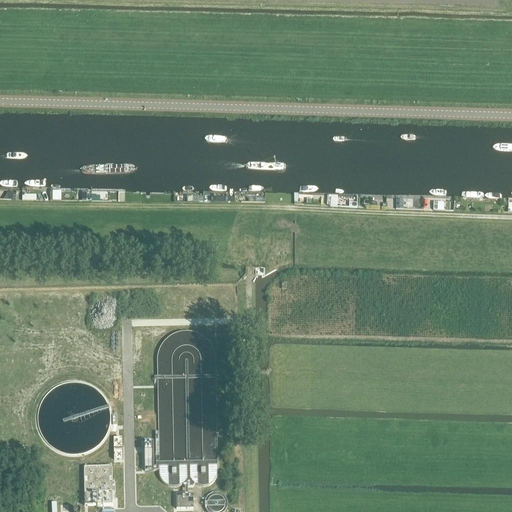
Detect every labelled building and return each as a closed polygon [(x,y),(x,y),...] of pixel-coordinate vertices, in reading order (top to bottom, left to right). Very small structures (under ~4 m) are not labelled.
[(110,346),(110,358),(120,358),(120,346),(110,346)] [(139,351),(138,370),(151,370),(151,352),(139,351)] [(144,441),(144,471),(158,470),(157,432),(153,432),(153,441),(144,441)] [(121,438),(112,438),(113,460),(121,460),(121,438)] [(112,468),(82,468),(83,507),(112,506),(112,468)] [(193,494),(185,495),(176,495),(176,509),(193,509),(193,494)] [(223,509),(224,508),(224,507),(224,505),(224,503),(224,502),(223,501),(223,500),(222,499),(221,498),(220,497),(219,497),(218,496),(217,496),(215,496),(214,496),(213,496),(212,497),(211,497),(210,498),(209,499),(208,500),(208,501),(207,502),(207,503),(207,504),(207,506),(207,507),(207,508),(208,509),(208,510),(209,511),(210,511),(220,511),(221,511),(222,511),(222,510),(223,509)]
